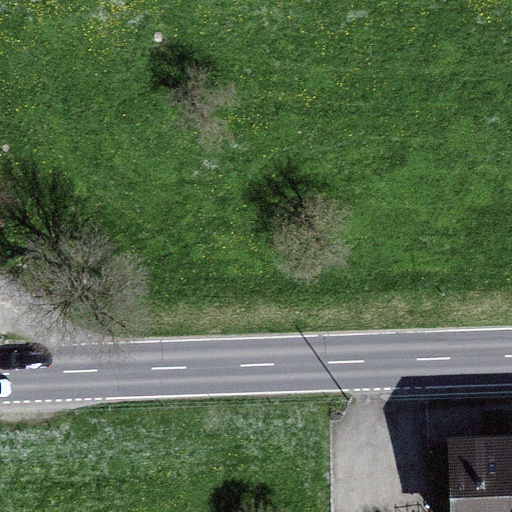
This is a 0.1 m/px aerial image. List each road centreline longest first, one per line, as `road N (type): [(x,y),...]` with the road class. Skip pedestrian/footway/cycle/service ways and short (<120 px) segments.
road 1 (secondary): [(0,376),(511,358)]
road 2 (unknown): [(367,363),(374,511)]
